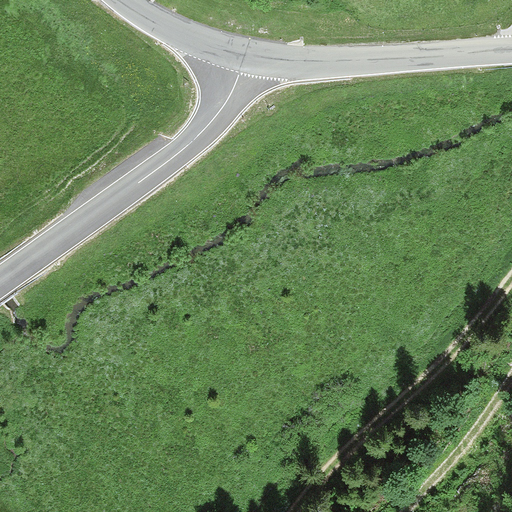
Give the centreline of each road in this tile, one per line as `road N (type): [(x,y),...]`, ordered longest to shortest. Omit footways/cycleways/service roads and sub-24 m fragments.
road 1 (unclassified): [(0,279),(175,156),(225,101),(242,55)]
road 2 (track): [(511,275),(453,352),(336,461),(295,511)]
road 3 (tertiary): [(511,50),(338,61),(242,55)]
road 4 (track): [(405,511),(511,379)]
road 5 (tertiary): [(242,55),(124,0)]
